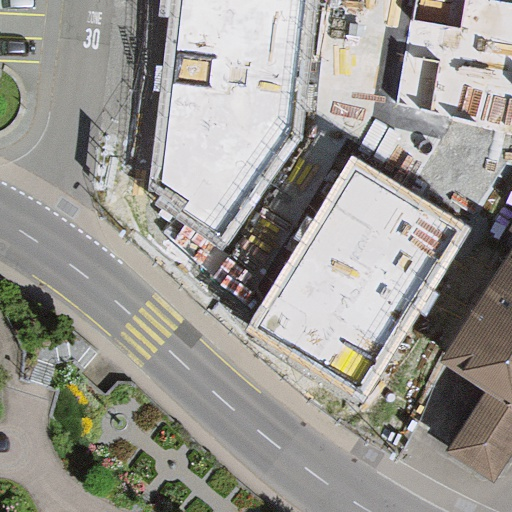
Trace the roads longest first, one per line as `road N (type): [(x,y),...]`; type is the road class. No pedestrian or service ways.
road 1 (tertiary): [(11,223),(89,278),(269,439),(371,511)]
road 2 (residential): [(11,223),(42,182),(66,110),(82,0)]
